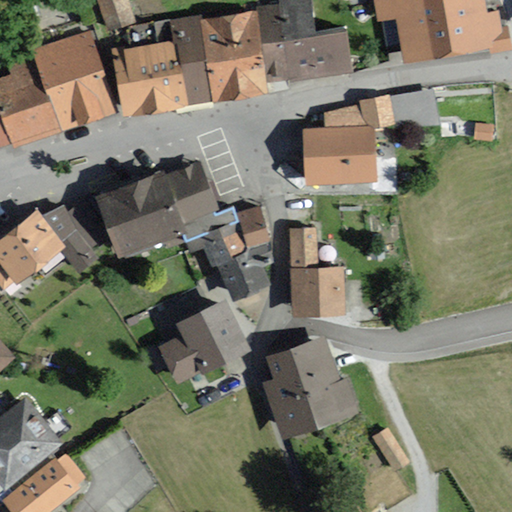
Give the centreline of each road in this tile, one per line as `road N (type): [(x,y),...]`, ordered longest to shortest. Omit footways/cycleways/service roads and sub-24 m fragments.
road 1 (residential): [(247,117),(278,212),(286,324),(374,343),(511,319)]
road 2 (residential): [(247,117),(366,82),(448,69),(511,73)]
road 3 (residential): [(0,188),(247,117)]
